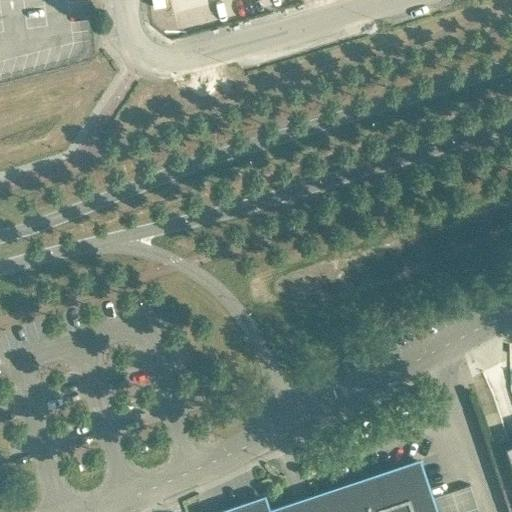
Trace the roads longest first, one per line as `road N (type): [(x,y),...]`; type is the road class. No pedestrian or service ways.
road 1 (tertiary): [(511,68),(181,170),(0,238)]
road 2 (tertiary): [(63,254),(511,125)]
road 3 (unclassified): [(63,254),(118,249),(195,275),(231,302),(301,420)]
road 4 (unclassified): [(143,60),(177,63),(383,0)]
road 5 (unclassified): [(301,420),(511,315)]
road 6 (unclassified): [(92,511),(301,420)]
